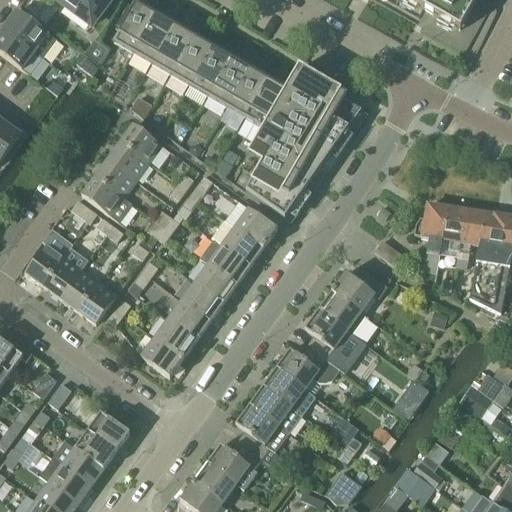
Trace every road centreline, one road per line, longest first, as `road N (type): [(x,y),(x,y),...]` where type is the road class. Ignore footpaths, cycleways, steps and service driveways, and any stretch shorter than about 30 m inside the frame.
road 1 (residential): [(183,428),(420,96)]
road 2 (residential): [(0,297),(183,428)]
road 3 (residential): [(420,96),(261,0)]
